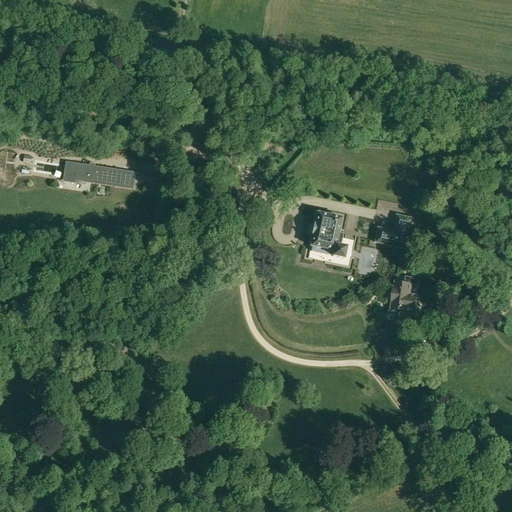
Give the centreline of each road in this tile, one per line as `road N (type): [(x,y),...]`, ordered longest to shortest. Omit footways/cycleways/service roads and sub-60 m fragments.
road 1 (unclassified): [(511,114),(0,13)]
road 2 (track): [(425,445),(320,511)]
